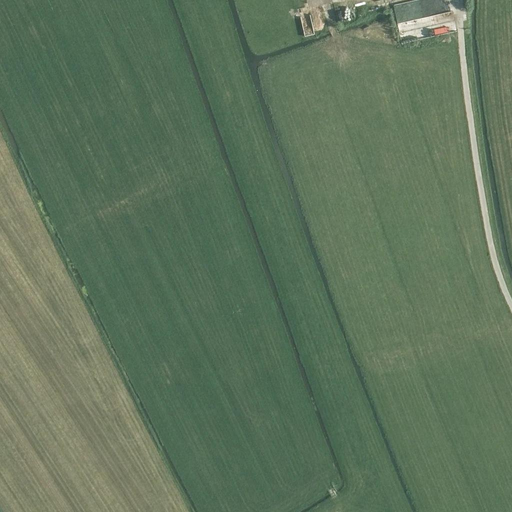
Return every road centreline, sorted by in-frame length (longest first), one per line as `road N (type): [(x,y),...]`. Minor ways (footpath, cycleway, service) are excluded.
road 1 (track): [(385,511),(203,0)]
road 2 (track): [(511,309),(492,252),(459,0)]
